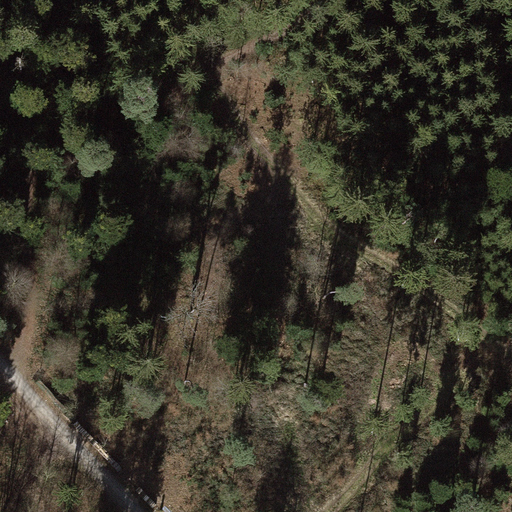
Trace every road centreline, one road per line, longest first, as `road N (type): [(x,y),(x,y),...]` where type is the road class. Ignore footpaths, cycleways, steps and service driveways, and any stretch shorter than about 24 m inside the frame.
road 1 (track): [(318,0),(288,27),(58,132),(19,201),(16,383)]
road 2 (track): [(511,358),(296,202),(225,104),(206,47),(172,0)]
road 3 (track): [(0,364),(130,511)]
